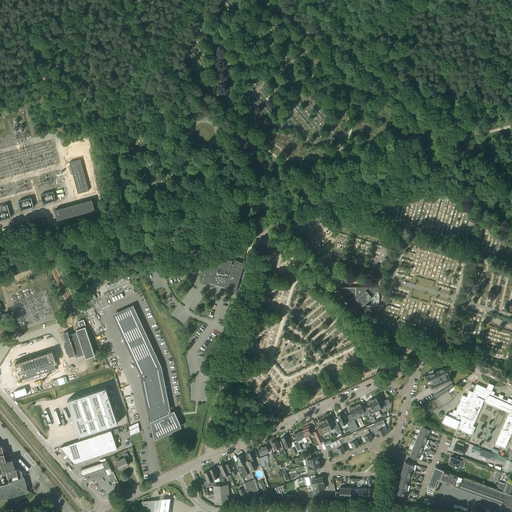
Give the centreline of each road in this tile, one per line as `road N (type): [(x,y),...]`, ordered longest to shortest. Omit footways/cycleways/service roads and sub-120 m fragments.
road 1 (track): [(121,233),(448,144)]
road 2 (unclassified): [(213,456),(207,432),(271,221)]
road 3 (unclassified): [(213,456),(382,380)]
road 4 (unclassified): [(106,507),(0,392)]
road 5 (track): [(0,266),(121,233)]
road 6 (track): [(73,201),(53,136),(0,150)]
